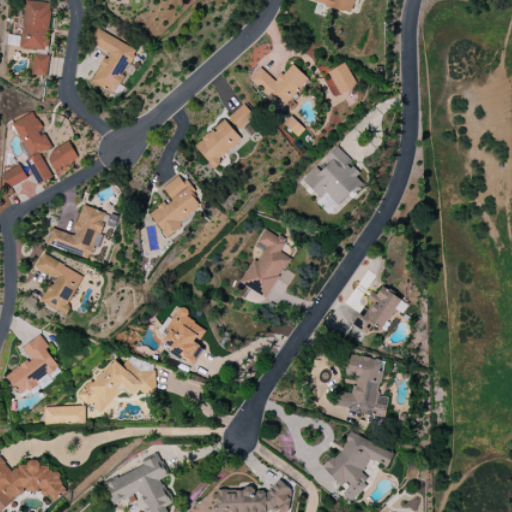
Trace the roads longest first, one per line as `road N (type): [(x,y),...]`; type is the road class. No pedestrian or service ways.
road 1 (residential): [(244,438),(249,411),(385,221),(406,171),(407,18),(414,0)]
road 2 (residential): [(273,0),(247,40),(126,147),(22,212),(11,233),(11,295),(0,337)]
road 3 (residential): [(126,147),(73,102),(70,0)]
